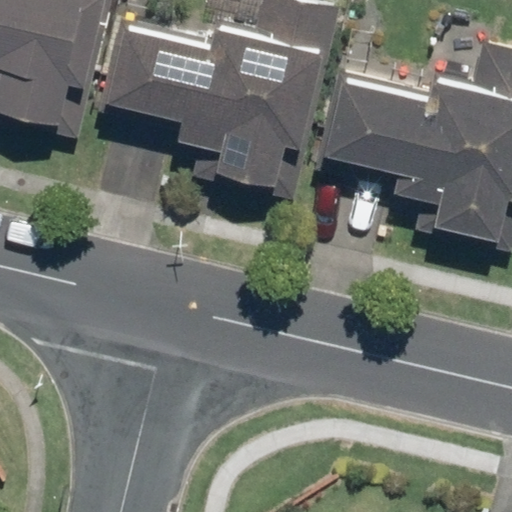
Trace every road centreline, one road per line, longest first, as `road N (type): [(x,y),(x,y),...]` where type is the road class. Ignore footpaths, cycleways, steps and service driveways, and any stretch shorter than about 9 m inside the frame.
road 1 (tertiary): [(142,303),(511,391)]
road 2 (residential): [(142,303),(100,511)]
road 3 (tertiary): [(0,270),(142,303)]
